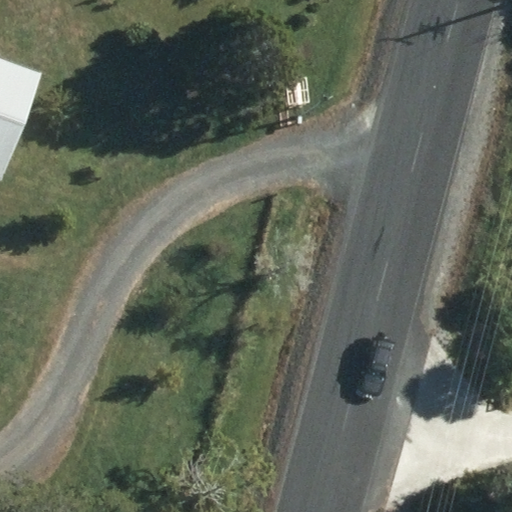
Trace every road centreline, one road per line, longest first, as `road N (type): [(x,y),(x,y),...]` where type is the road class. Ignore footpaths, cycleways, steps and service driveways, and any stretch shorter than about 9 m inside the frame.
road 1 (tertiary): [(333,511),(471,0)]
road 2 (unknown): [(362,405),(511,390)]
